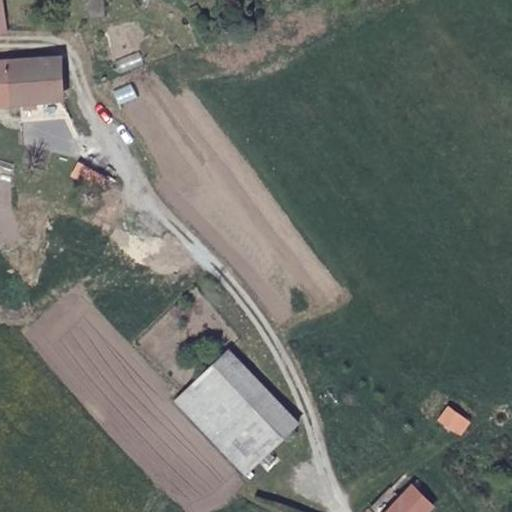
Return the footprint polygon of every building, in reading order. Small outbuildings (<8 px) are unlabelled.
[(0,0),(0,32),(15,30),(3,0),(0,0)] [(0,100),(70,94),(65,55),(0,60),(0,100)] [(228,353),(175,402),(244,476),(297,426),(228,353)] [(418,491),(406,503),(415,511),(433,511),(437,509),(418,491)] [(415,511),(406,503),(397,511),(415,511)]
